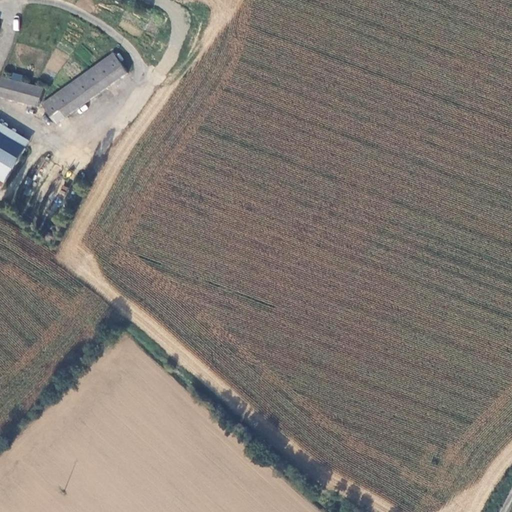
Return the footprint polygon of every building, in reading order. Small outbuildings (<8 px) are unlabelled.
[(113,52),(43,103),(58,123),(127,72),(113,52)] [(44,87),(4,77),(0,90),(0,95),(39,105),(44,87)] [(0,132),(27,149),(31,142),(0,124),(0,132)] [(27,149),(0,132),(0,158),(17,168),(27,149)] [(0,158),(0,190),(4,192),(17,168),(0,158)]
